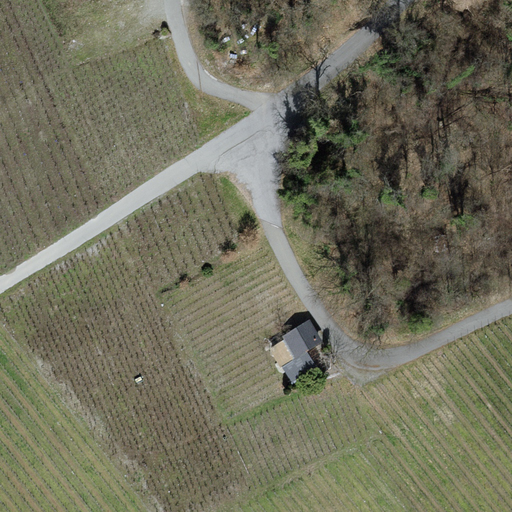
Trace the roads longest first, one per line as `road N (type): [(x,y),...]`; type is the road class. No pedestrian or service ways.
road 1 (unclassified): [(511,304),(391,357),(351,352),(318,315),(235,135)]
road 2 (unclassified): [(235,135),(0,286)]
road 3 (unclassified): [(400,0),(324,74),(272,111)]
road 4 (unclassified): [(272,111),(194,72),(172,0)]
